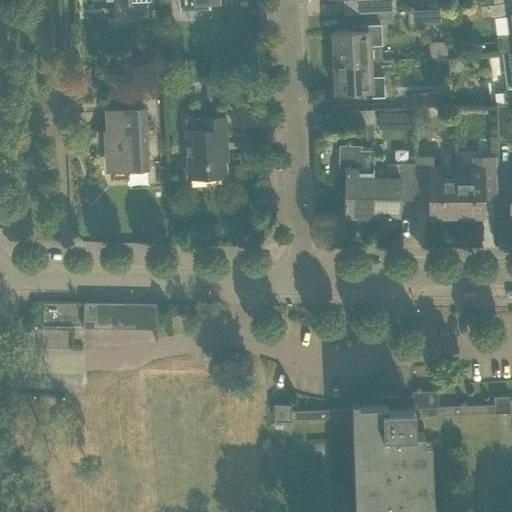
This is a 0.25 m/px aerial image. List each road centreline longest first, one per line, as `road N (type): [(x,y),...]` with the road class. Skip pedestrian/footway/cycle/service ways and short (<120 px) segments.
road 1 (residential): [(0,275),(300,278)]
road 2 (residential): [(300,278),(285,0)]
road 3 (residential): [(300,278),(511,282)]
